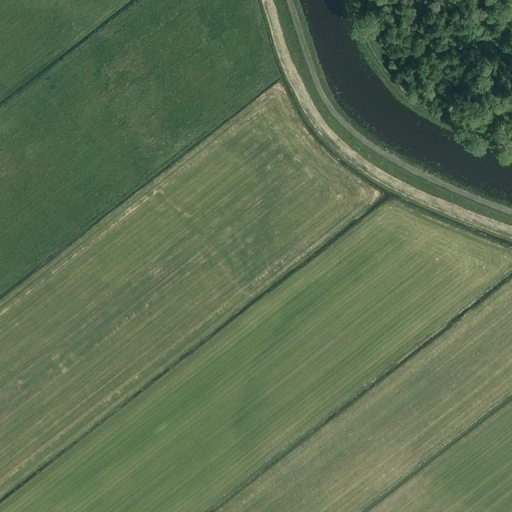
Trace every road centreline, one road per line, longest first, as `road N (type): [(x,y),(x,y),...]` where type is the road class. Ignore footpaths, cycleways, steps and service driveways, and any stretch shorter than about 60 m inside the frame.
road 1 (track): [(270,0),(311,110),(346,149),(399,186),(511,229)]
road 2 (track): [(511,159),(434,122),(385,80),(351,0)]
